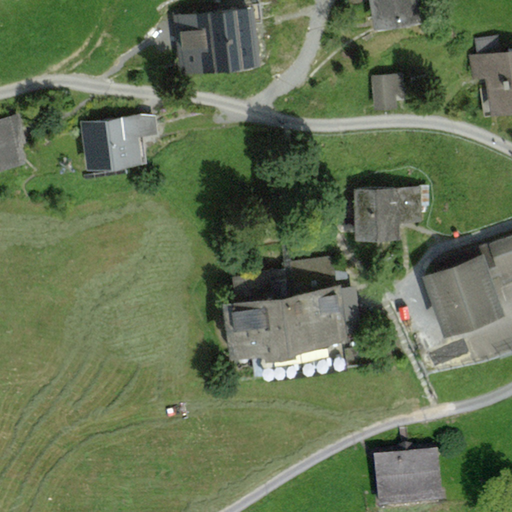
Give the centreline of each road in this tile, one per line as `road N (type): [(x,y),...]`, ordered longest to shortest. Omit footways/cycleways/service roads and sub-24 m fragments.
road 1 (residential): [(0,93),(60,81),(187,96),(283,120),(436,120),(511,149)]
road 2 (residential): [(225,511),(369,430),(511,387)]
road 3 (track): [(206,403),(276,401),(369,430)]
